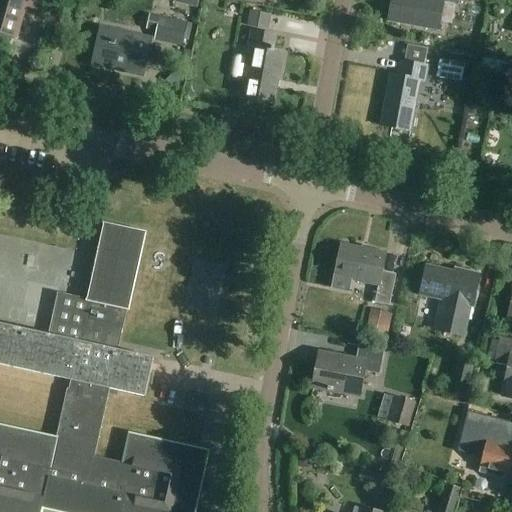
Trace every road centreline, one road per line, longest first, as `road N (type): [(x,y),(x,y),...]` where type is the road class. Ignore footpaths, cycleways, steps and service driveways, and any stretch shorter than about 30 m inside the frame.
road 1 (residential): [(262,511),(264,420),(311,185)]
road 2 (residential): [(311,185),(0,113)]
road 3 (residential): [(511,228),(311,185)]
road 4 (residential): [(311,185),(344,0)]
